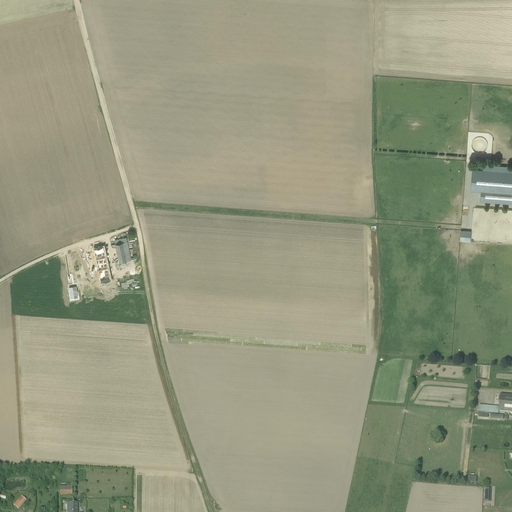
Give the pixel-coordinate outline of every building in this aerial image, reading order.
[(511,172),(483,170),(473,169),(471,191),(481,192),(480,202),(511,204),(511,172)] [(470,242),(471,232),(461,231),(460,241),(470,242)] [(131,260),(128,246),(127,241),(115,244),(119,262),(131,260)] [(110,280),(103,246),(93,248),(97,268),(94,268),(95,272),(98,271),(101,282),(110,280)] [(76,286),(69,287),(70,298),(78,297),(76,286)] [(80,314),(78,305),(76,305),(75,302),(71,303),(74,316),(80,314)] [(499,412),(509,413),(511,413),(511,395),(508,395),(507,400),(505,400),(505,398),(500,398),(499,412)] [(18,510),(27,501),(21,496),(13,505),(18,510)] [(67,511),(77,511),(77,503),(67,503),(67,511)]
